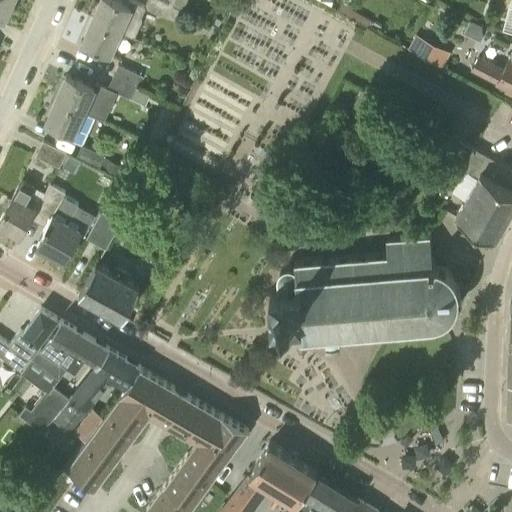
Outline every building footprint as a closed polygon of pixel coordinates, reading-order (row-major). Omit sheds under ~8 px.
[(0,0),(0,17),(6,20),(14,0),(0,0)] [(142,20),(136,17),(141,3),(133,0),(129,0),(126,6),(113,0),(100,0),(92,18),(119,30),(134,37),(142,20)] [(182,11),(172,6),(158,0),(147,0),(145,5),(144,6),(146,7),(178,22),(183,11),(182,11)] [(108,56),(119,30),(92,18),(81,43),(108,56)] [(481,40),(487,29),(469,20),(463,30),(481,40)] [(442,65),(448,53),(418,38),(412,50),(442,65)] [(511,51),(504,68),(479,55),(472,67),(511,87),(511,51)] [(112,77),(136,87),(141,74),(118,63),(112,77)] [(66,76),(56,98),(83,110),(93,88),(66,76)] [(131,97),(136,87),(112,77),(108,87),(131,97)] [(377,97),(362,88),(350,109),(365,118),(377,97)] [(96,116),(83,110),(56,98),(55,99),(44,124),(72,136),(71,139),(82,143),(83,144),(95,117),(96,116)] [(59,166),(67,151),(44,140),(36,155),(59,166)] [(82,143),(76,155),(99,167),(105,154),(83,144),(82,143)] [(495,236),(498,232),(511,206),(511,167),(486,153),(483,152),(473,147),(462,167),(477,176),(456,213),(478,226),(495,236)] [(80,159),(69,154),(63,166),(74,171),(80,159)] [(115,171),(118,163),(105,157),(101,165),(115,171)] [(37,207),(27,201),(34,187),(21,180),(0,217),(0,222),(21,234),(33,214),(37,207)] [(37,207),(33,214),(47,222),(43,227),(46,229),(37,243),(64,258),(81,228),(53,212),(65,192),(50,184),(37,207)] [(116,218),(121,208),(109,201),(103,211),(101,210),(87,237),(107,247),(122,222),(116,218)] [(433,259),(431,232),(387,236),(388,252),(295,259),(295,267),(293,266),(290,265),(285,266),(283,268),(278,273),(278,277),(279,288),(270,289),(272,323),(300,321),(301,333),(325,332),(326,345),(334,344),(341,344),(339,330),(432,322),(439,320),(451,315),(454,309),(456,304),(458,295),(458,285),(458,284),(455,276),(454,274),(452,273),(450,270),(446,266),(443,264),(440,262),(435,262),(435,259),(433,259)] [(112,270),(96,261),(80,290),(124,316),(124,315),(140,287),(132,282),(135,275),(116,264),(112,270)] [(154,268),(149,278),(157,282),(162,272),(154,268)] [(38,341),(58,316),(41,306),(23,331),(21,329),(10,343),(0,335),(0,354),(21,369),(28,358),(40,343),(38,341)] [(96,363),(108,346),(60,318),(41,344),(73,368),(84,354),(96,361),(95,362),(96,363)] [(87,409),(111,377),(126,356),(108,346),(96,363),(95,362),(71,393),(70,394),(72,395),(71,397),(54,417),(55,419),(71,431),(87,409)] [(175,386),(175,385),(141,366),(141,365),(139,364),(124,385),(126,385),(104,415),(103,414),(85,439),(86,439),(67,466),(96,487),(142,424),(134,418),(141,408),(156,417),(157,417),(157,416),(157,415),(174,387),(175,386)] [(71,393),(46,371),(33,388),(26,397),(49,419),(52,416),(54,417),(71,397),(72,395),(70,394),(71,393)] [(221,412),(188,393),(187,393),(188,394),(187,394),(188,395),(171,423),(170,423),(170,424),(169,424),(170,425),(202,444),(198,451),(204,454),(199,461),(187,452),(143,511),(188,511),(249,429),(221,412)] [(85,439),(103,414),(92,407),(74,431),(85,439)] [(296,505),(316,471),(269,441),(252,472),(221,511),(249,511),(269,486),(296,505)] [(344,511),(356,496),(316,471),(296,505),(292,511),(290,511),(344,511)] [(378,511),(380,510),(356,496),(344,511),(378,511)]
